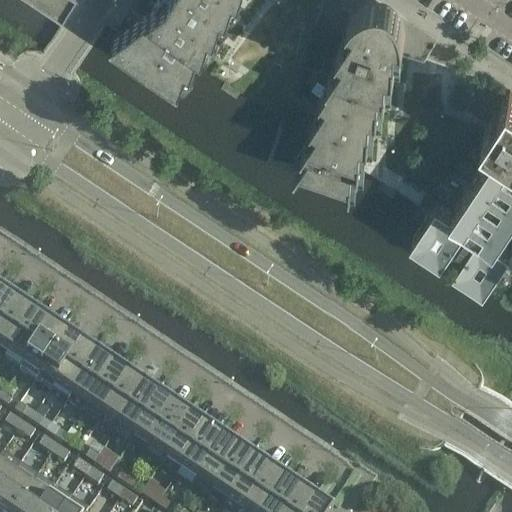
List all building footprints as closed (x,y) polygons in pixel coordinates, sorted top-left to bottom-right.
[(232,0),(157,0),(150,11),(120,33),(112,39),(180,85),(181,84),(181,83),(188,64),(192,67),(194,61),(199,46),(204,49),(210,33),(213,29),(216,31),(221,15),(225,11),(228,13),(232,0)] [(378,115),(380,88),(388,89),(390,61),(397,62),(398,43),(404,43),(405,32),(406,32),(406,29),(406,26),(406,23),(405,19),(404,16),(403,13),(402,10),(400,8),(398,4),(396,2),(394,0),(393,0),(362,0),(359,2),(357,4),(354,6),(352,9),(349,13),(350,14),(344,23),(350,27),(339,42),(345,46),(330,69),(336,73),(321,96),(327,100),(312,123),(318,127),(309,141),(303,150),(309,153),(295,174),(296,175),(300,168),(351,185),(350,193),(352,193),(353,169),(360,169),(362,142),(369,142),(371,115),(378,115)] [(497,238),(511,214),(511,92),(510,91),(487,125),(483,131),(498,141),(453,209),(438,199),(420,225),(412,239),(485,288),(499,265),(511,248),(497,238)] [(0,332),(16,309),(17,307),(11,302),(10,305),(0,298),(0,332)] [(0,350),(7,355),(32,319),(33,317),(27,313),(25,315),(16,309),(0,332),(0,350)] [(23,366),(47,330),(49,328),(43,323),(41,326),(32,319),(7,355),(23,366)] [(38,376),(63,340),(64,338),(58,334),(57,336),(47,330),(23,366),(38,376)] [(54,387),(79,351),(81,349),(74,344),(72,347),(63,340),(38,376),(54,387)] [(70,398),(95,361),(96,359),(90,355),(89,357),(79,351),(54,387),(70,398)] [(85,408),(110,372),(112,370),(106,365),(104,368),(95,361),(70,398),(85,408)] [(101,419),(126,382),(128,380),(121,376),(120,378),(110,372),(85,408),(101,419)] [(117,430),(142,393),(143,391),(137,386),(136,389),(126,382),(101,419),(117,430)] [(132,440),(158,403),(159,401),(153,397),(151,399),(142,393),(117,430),(132,440)] [(0,403),(7,408),(12,400),(3,395),(0,400),(0,403)] [(148,451),(173,414),(175,411),(169,407),(167,410),(158,403),(132,440),(148,451)] [(30,423),(35,416),(26,410),(22,418),(30,423)] [(164,461),(189,424),(190,422),(184,418),(183,420),(173,414),(148,451),(164,461)] [(38,429),(43,421),(35,416),(30,423),(38,429)] [(22,425),(10,417),(4,424),(17,433),(22,425)] [(180,472),(205,435),(207,433),(200,428),(198,430),(189,424),(164,461),(180,472)] [(35,433),(22,425),(17,433),(29,441),(35,433)] [(62,444),(67,437),(58,431),(53,439),(62,444)] [(195,483),(221,445),(222,443),(216,439),(214,441),(205,435),(180,472),(195,483)] [(70,450),(75,443),(67,437),(62,444),(70,450)] [(56,448),(44,439),(38,447),(51,456),(56,448)] [(211,493),(236,456),(238,454),(232,449),(230,452),(221,445),(195,483),(211,493)] [(69,456),(56,448),(51,456),(63,464),(69,456)] [(93,465),(98,458),(89,452),(85,460),(93,465)] [(226,504),(252,466),(254,464),(247,460),(246,462),(236,456),(211,493),(226,504)] [(101,471),(106,463),(98,458),(93,465),(101,471)] [(90,470),(78,462),(72,470),(85,478),(90,470)] [(0,495),(14,474),(0,464),(0,495)] [(238,511),(243,511),(268,477),(269,474),(263,470),(262,473),(252,466),(226,504),(238,511)] [(103,479),(90,470),(85,478),(97,487),(103,479)] [(124,486),(129,479),(121,473),(116,480),(124,486)] [(0,511),(1,511),(13,511),(31,485),(14,474),(0,495),(0,511)] [(266,511),(284,487),(285,485),(279,481),(277,483),(268,477),(243,511),(266,511)] [(133,492),(138,484),(129,479),(124,486),(133,492)] [(38,511),(48,497),(31,485),(13,511),(38,511)] [(124,493),(112,485),(106,492),(119,501),(124,493)] [(289,511),(299,498),(301,495),(295,491),(293,494),(284,487),(266,511),(289,511)] [(137,501),(124,493),(119,501),(131,509),(137,501)] [(156,507),(161,500),(152,494),(147,502),(156,507)] [(62,511),(65,508),(48,497),(38,511),(62,511)] [(312,511),(315,508),(316,506),(310,502),(309,504),(299,498),(289,511),(312,511)] [(163,511),(164,511),(169,505),(161,500),(156,507),(163,511)]
